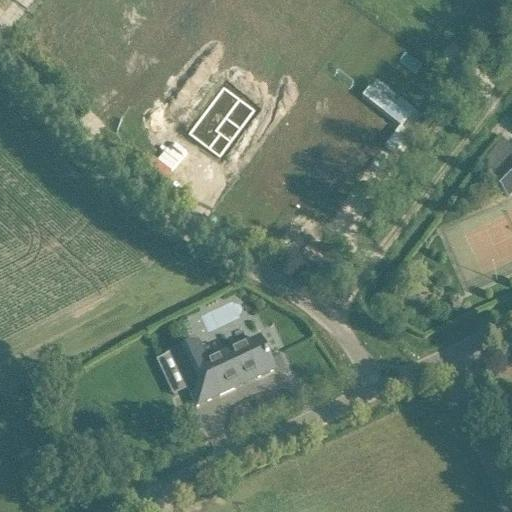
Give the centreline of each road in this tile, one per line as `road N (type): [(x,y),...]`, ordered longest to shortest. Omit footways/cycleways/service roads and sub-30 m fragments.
road 1 (unclassified): [(378,389),(330,318),(125,189),(0,60)]
road 2 (track): [(330,318),(511,70)]
road 3 (unclassified): [(111,511),(378,389)]
road 4 (unknown): [(88,152),(180,16),(180,0)]
road 5 (unclassified): [(511,502),(444,361)]
